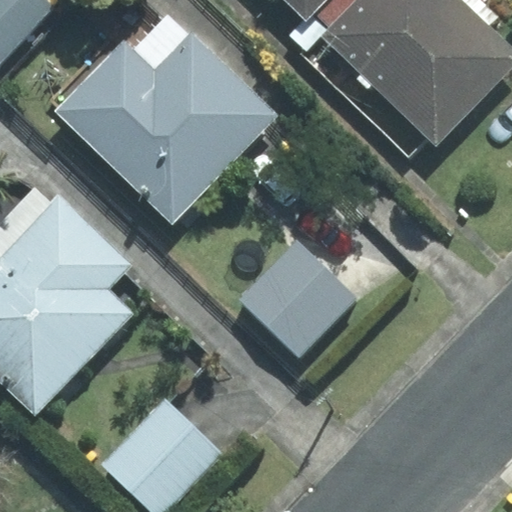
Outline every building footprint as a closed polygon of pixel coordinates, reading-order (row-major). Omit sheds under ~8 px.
[(57,0),(0,0),(0,65),(2,67),(65,9),(57,0)] [(304,0),(325,20),(343,0),(304,0)] [(511,37),(476,0),(375,0),(341,33),(444,141),(511,76),(511,37)] [(286,108),(204,29),(162,72),(124,35),(58,103),(177,219),(286,108)] [(144,256),(74,187),(47,215),(21,190),(0,211),(0,363),(54,416),(151,316),(118,283),(144,256)] [(301,236),(244,294),(307,354),(363,296),(301,236)] [(172,511),(230,457),(172,395),(110,454),(164,511),(172,511)]
